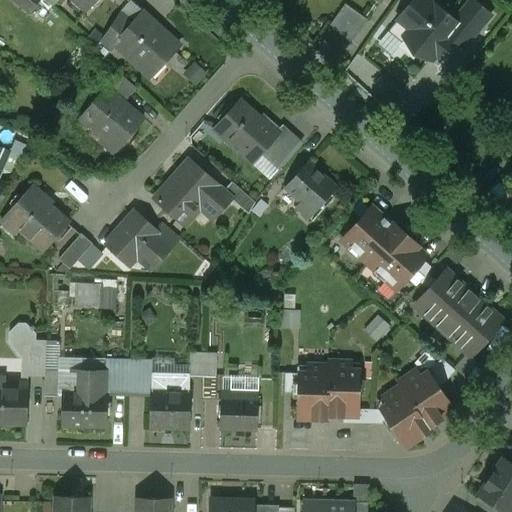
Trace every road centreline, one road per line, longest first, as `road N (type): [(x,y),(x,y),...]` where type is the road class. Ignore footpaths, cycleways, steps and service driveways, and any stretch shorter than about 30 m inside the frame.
road 1 (residential): [(429,484),(400,470),(0,458)]
road 2 (tertiary): [(511,259),(221,0)]
road 3 (residential): [(429,484),(511,366)]
